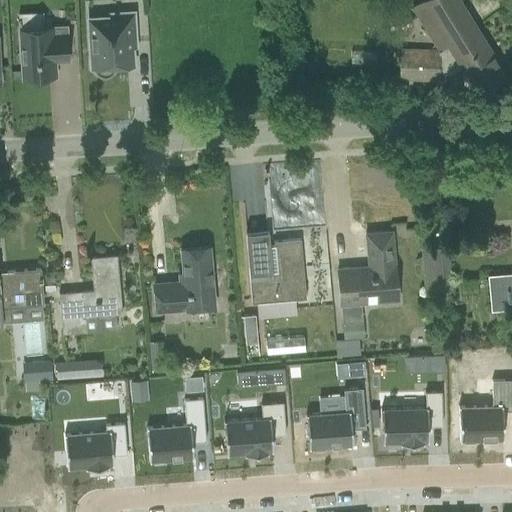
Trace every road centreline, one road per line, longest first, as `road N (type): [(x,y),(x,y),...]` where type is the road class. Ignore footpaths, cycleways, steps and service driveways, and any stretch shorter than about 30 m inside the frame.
road 1 (residential): [(0,151),(511,112)]
road 2 (residential): [(115,511),(131,504),(511,480)]
